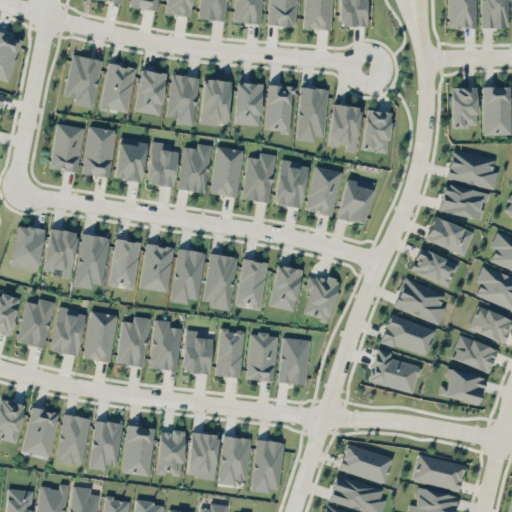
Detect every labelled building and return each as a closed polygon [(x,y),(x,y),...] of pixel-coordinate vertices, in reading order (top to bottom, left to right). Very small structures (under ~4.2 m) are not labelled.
[(130,0),(130,6),(157,10),(158,0),(130,0)] [(190,16),(191,0),(165,0),(165,13),(190,16)] [(199,0),(198,17),(225,20),(226,0),(199,0)] [(261,0),(234,0),(233,21),(261,23),(261,0)] [(268,0),(267,25),(295,25),(296,0),(268,0)] [(330,29),(331,0),(303,0),(302,27),(330,29)] [(365,0),(338,0),(338,25),(365,26),(365,0)] [(447,0),(448,27),(475,27),(474,0),(447,0)] [(506,0),(480,0),(481,27),(508,26),(506,0)] [(20,37),(0,32),(0,78),(9,81),(20,37)] [(102,59),(71,53),(62,95),(74,97),(73,103),(92,107),(102,59)] [(125,112),(135,67),(107,61),(98,107),(125,112)] [(164,72),(139,68),(134,111),(159,114),(164,72)] [(165,115),(177,117),(176,122),(191,124),(198,76),(171,73),(165,115)] [(230,80),(203,78),(198,122),(226,124),(230,80)] [(234,123),(259,124),(260,82),(235,82),(234,123)] [(264,130),(289,131),(291,85),(266,84),(264,130)] [(510,133),(509,85),(481,86),(482,134),(510,133)] [(326,87),(299,86),(296,139),(313,140),(313,135),(323,136),(326,87)] [(476,126),(476,86),(450,87),(451,126),(476,126)] [(327,144),(344,146),(344,150),(354,151),(359,106),(332,103),(327,144)] [(391,112),(366,108),(359,148),(385,152),(391,112)] [(48,167),(76,171),(83,126),(55,122),(48,167)] [(81,173),(108,176),(114,129),(87,125),(81,173)] [(145,140),(118,137),(114,177),(141,180),(145,140)] [(177,150),(169,150),(169,143),(150,140),(145,183),(173,186),(177,150)] [(210,144),(195,143),(195,147),(182,146),(178,189),(204,191),(210,144)] [(208,192),(235,196),(243,149),(216,145),(208,192)] [(445,177),(492,189),(497,170),(491,168),(493,158),(452,148),(445,177)] [(246,156),(241,198),(268,201),(274,154),(258,152),(257,157),(246,156)] [(272,202),(300,207),(307,163),(280,159),(272,202)] [(304,209),(331,214),(339,170),(313,165),(304,209)] [(372,183),(345,176),(335,216),(363,223),(372,183)] [(437,210),(478,218),(481,200),(486,201),(488,192),(443,183),(437,210)] [(511,194),(500,206),(511,217),(511,194)] [(462,254),(472,231),(433,215),(424,238),(462,254)] [(44,229),(16,224),(8,264),(36,269),(44,229)] [(68,276),(77,232),(50,227),(41,271),(68,276)] [(489,261),(511,269),(511,236),(495,230),(489,246),(494,248),(489,261)] [(91,288),(91,282),(102,283),(108,236),(80,233),(74,286),(91,288)] [(132,288),(139,241),(114,237),(107,284),(132,288)] [(172,246),(145,242),(138,287),(166,291),(172,246)] [(198,299),(203,251),(175,248),(170,301),(186,303),(187,297),(198,299)] [(449,284),(456,260),(417,248),(410,272),(449,284)] [(236,256),(209,252),(201,299),(211,301),(210,307),(228,309),(236,256)] [(265,261),(240,258),(235,305),(260,308),(265,261)] [(267,304),(292,310),(301,270),(277,264),(267,304)] [(511,276),(481,264),(475,280),(480,282),(474,295),(511,310),(511,276)] [(338,280),(313,274),(303,313),(327,320),(338,280)] [(439,305),(444,292),(404,277),(393,306),(438,322),(444,307),(439,305)] [(0,292),(0,334),(9,336),(19,298),(0,292)] [(53,301),(39,297),(37,303),(25,300),(15,341),(42,347),(53,301)] [(467,327),(502,342),(511,320),(511,319),(476,304),(467,327)] [(48,348),(75,354),(85,312),(57,306),(48,348)] [(83,357),(110,361),(115,313),(88,310),(83,357)] [(434,328),(388,313),(380,340),(425,355),(434,328)] [(121,319),(115,362),(142,366),(149,317),(133,315),(132,321),(121,319)] [(179,327),(168,326),(168,319),(152,318),(149,367),(176,369),(179,327)] [(212,337),(203,337),(204,330),(185,328),(180,370),(208,373),(212,337)] [(243,329),(218,328),(215,375),(240,377),(243,329)] [(272,380),(277,334),(249,331),(245,377),(272,380)] [(449,356),(487,372),(496,349),(459,333),(449,356)] [(308,338),(280,336),(277,382),(305,383),(308,338)] [(390,351),(375,347),(368,382),(413,392),(419,364),(388,357),(390,351)] [(484,376),(445,368),(443,376),(447,377),(443,396),(478,404),(484,376)] [(0,439),(14,443),(24,405),(0,398),(0,439)] [(48,456),(58,412),(31,406),(21,450),(48,456)] [(56,460),(83,463),(88,416),(61,413),(56,460)] [(117,464),(121,422),(93,420),(89,467),(104,469),(105,463),(117,464)] [(121,472),(148,475),(152,427),(125,424),(121,472)] [(160,428),(155,472),(179,475),(184,431),(160,428)] [(214,477),(217,433),(190,431),(186,475),(214,477)] [(233,484),(234,478),(245,479),(250,438),(222,435),(217,482),(233,484)] [(250,490),(268,492),(268,487),(277,489),(283,441),(256,438),(250,490)] [(337,469),(383,483),(391,456),(345,442),(337,469)] [(457,490),(463,463),(416,453),(410,480),(457,490)] [(365,511),(380,511),(384,499),(379,497),(382,487),(336,473),(327,500),(365,511)] [(38,485),(35,511),(62,511),(66,483),(58,483),(57,487),(38,485)] [(95,511),(97,494),(89,493),(90,487),(70,485),(67,511),(95,511)] [(29,511),(32,490),(6,487),(3,511),(29,511)] [(406,511),(452,511),(456,495),(416,487),(413,504),(408,503),(406,511)] [(126,511),(128,499),(103,496),(101,511),(126,511)] [(160,511),(162,503),(134,499),(132,511),(160,511)] [(226,511),(227,504),(209,502),(208,508),(199,507),(198,511),(226,511)]
